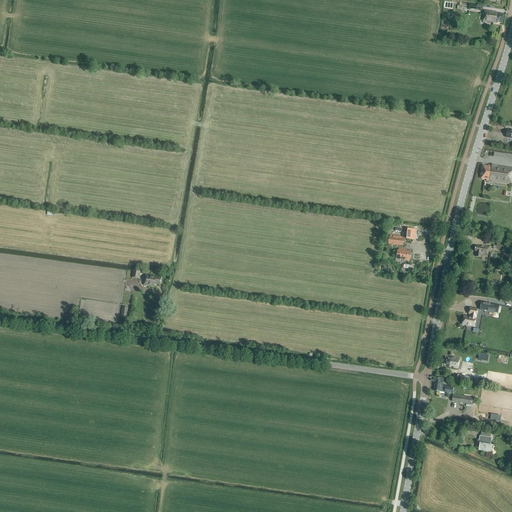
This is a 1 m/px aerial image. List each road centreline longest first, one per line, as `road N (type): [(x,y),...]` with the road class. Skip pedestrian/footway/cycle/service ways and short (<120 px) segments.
road 1 (tertiary): [(0,319),(426,380)]
road 2 (tertiary): [(426,380),(468,176),(511,37)]
road 3 (tertiary): [(404,511),(426,380)]
